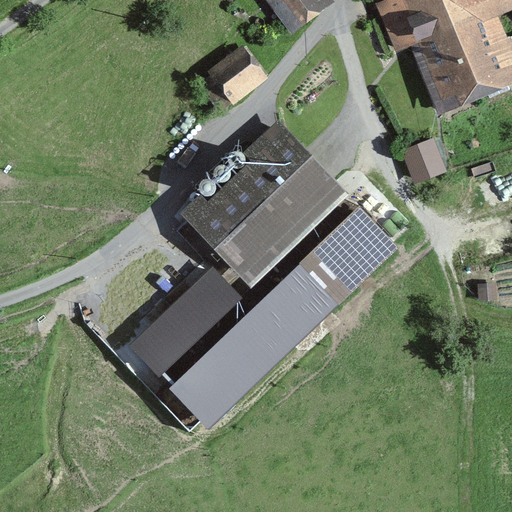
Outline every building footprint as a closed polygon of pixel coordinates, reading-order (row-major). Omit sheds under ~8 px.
[(292,22),(319,1),(318,0),(269,0),(282,17),(286,14),(292,22)] [(389,0),(381,4),(398,48),(410,43),(417,60),(421,58),(429,79),(441,74),(450,97),(503,75),(506,82),(511,80),(511,51),(509,44),(494,50),(479,13),(510,0),(389,0)] [(206,83),(220,101),(253,76),(241,60),(222,74),(220,72),(206,83)] [(283,133),(193,218),(243,271),(333,185),(283,133)] [(415,170),(439,162),(433,147),(410,156),(415,170)] [(245,298),(254,308),(360,208),(350,198),(245,298)] [(358,212),(175,386),(205,417),(387,243),(358,212)] [(214,271),(136,345),(162,372),(240,298),(214,271)]
